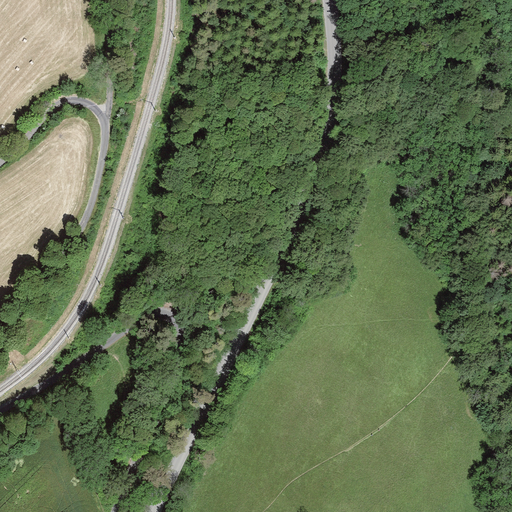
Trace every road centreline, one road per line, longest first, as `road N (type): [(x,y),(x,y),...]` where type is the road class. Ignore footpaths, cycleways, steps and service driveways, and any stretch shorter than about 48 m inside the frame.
road 1 (tertiary): [(329,0),(336,79),(327,146),(154,511)]
road 2 (unclassified): [(115,511),(181,356),(174,316),(145,316),(0,410)]
road 3 (residential): [(0,162),(67,100),(89,104),(106,126),(80,229),(0,334)]
road 4 (track): [(108,0),(106,126)]
